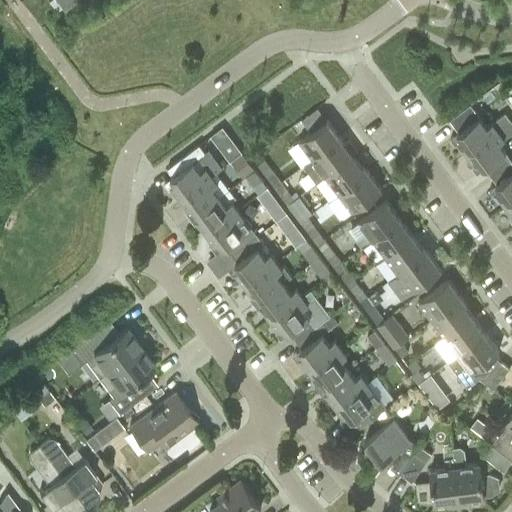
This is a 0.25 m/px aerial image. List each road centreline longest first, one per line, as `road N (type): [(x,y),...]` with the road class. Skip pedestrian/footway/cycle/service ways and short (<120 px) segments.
road 1 (residential): [(112,257),(121,172),(155,128),(279,43),(339,45)]
road 2 (residential): [(511,278),(339,45)]
road 3 (residential): [(264,414),(162,275),(112,257)]
road 4 (residential): [(385,511),(297,425),(264,414)]
road 5 (residential): [(0,352),(103,279),(112,257)]
road 6 (residential): [(150,511),(265,428)]
